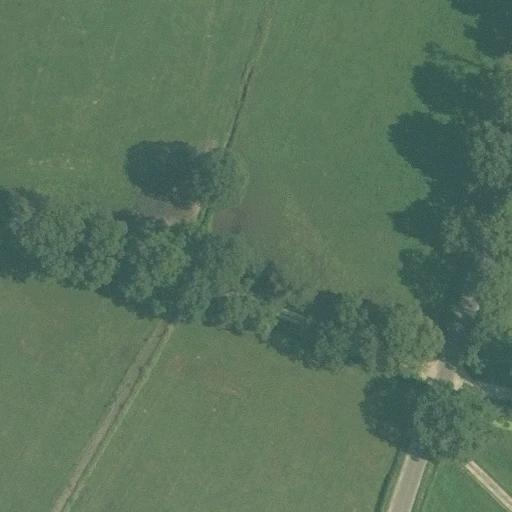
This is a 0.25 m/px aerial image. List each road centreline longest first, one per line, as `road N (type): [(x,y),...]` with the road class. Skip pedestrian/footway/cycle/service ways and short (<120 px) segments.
road 1 (track): [(0,221),(168,269),(442,378)]
road 2 (unclassified): [(442,378),(511,170)]
road 3 (unclassified): [(397,511),(442,378)]
